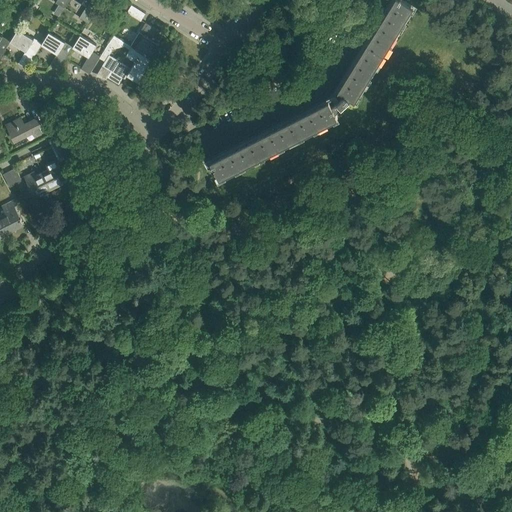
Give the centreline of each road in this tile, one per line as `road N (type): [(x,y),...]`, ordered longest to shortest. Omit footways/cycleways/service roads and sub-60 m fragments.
road 1 (residential): [(179,107),(206,139),(325,80),(373,0)]
road 2 (residential): [(0,293),(151,135)]
road 3 (residential): [(151,135),(96,89),(0,85)]
